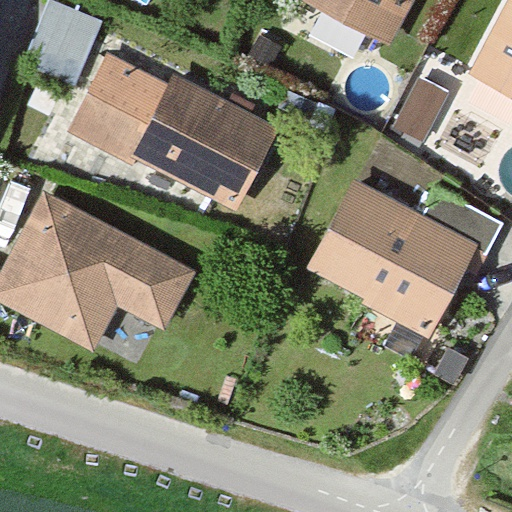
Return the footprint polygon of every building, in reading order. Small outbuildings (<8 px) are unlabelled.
[(97,19),(51,0),(27,60),(73,78),(97,19)] [(306,0),(388,43),(411,0),(306,0)] [(511,98),(511,0),(499,0),(462,73),(511,98)] [(110,53),(70,130),(132,162),(136,154),(232,204),(274,126),(175,74),(169,84),(110,53)] [(427,133),(447,81),(414,69),(394,120),(427,133)] [(424,218),(352,180),(309,263),(370,294),(366,301),(428,332),(473,245),(482,249),(496,222),(438,192),(424,218)] [(189,267),(43,193),(0,277),(0,298),(90,344),(114,297),(162,321),(189,267)]
